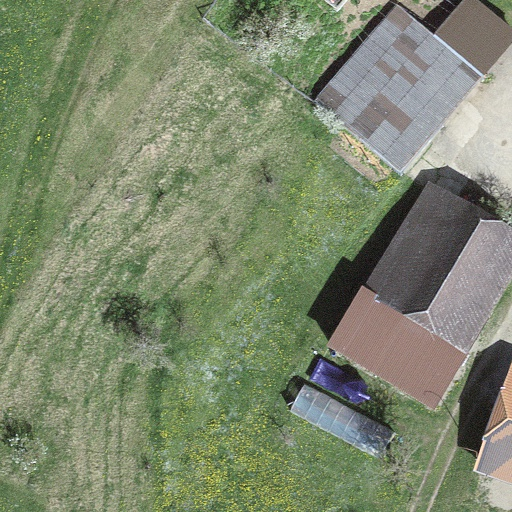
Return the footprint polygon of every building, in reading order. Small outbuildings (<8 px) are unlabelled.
[(511,54),(511,34),(473,2),(446,35),(495,75),(511,54)] [(314,100),(398,175),(481,82),(397,6),(314,100)] [(511,241),(428,191),(365,295),(461,353),(511,269),(511,241)] [(429,407),(461,353),(365,295),(332,348),(429,407)] [(511,391),(485,465),(511,475),(511,391)]
